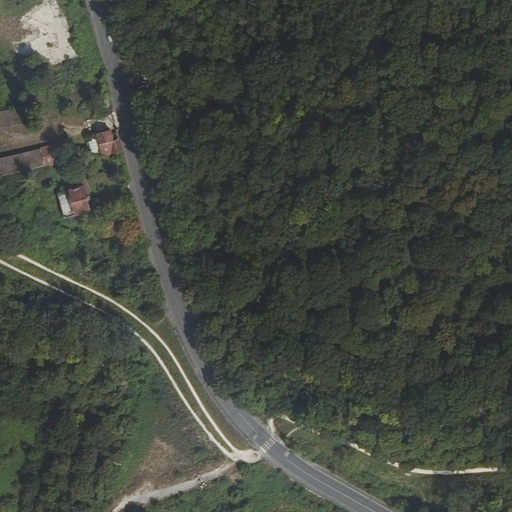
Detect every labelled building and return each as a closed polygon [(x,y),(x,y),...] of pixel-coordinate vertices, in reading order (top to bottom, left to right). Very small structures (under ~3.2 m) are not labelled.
[(31,110),(0,110),(0,127),(31,126),(31,110)] [(122,152),(118,133),(110,134),(110,132),(97,135),(103,157),(122,152)] [(46,148),(50,165),(68,161),(64,142),(46,146),(46,148)] [(0,159),(0,160),(3,176),(50,165),(46,148),(0,159)] [(85,189),(59,195),(65,220),(67,219),(68,221),(69,223),(71,223),(72,223),(75,223),(76,222),(77,220),(78,219),(78,217),(90,214),(85,189)]
